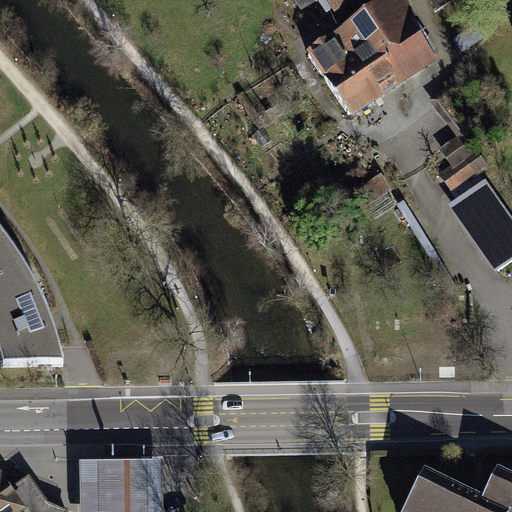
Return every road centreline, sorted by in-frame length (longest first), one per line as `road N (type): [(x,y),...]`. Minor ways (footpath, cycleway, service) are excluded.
road 1 (track): [(86,0),(251,194),(335,322),(364,389)]
road 2 (tertiary): [(511,415),(220,421)]
road 3 (tertiary): [(0,425),(220,421)]
